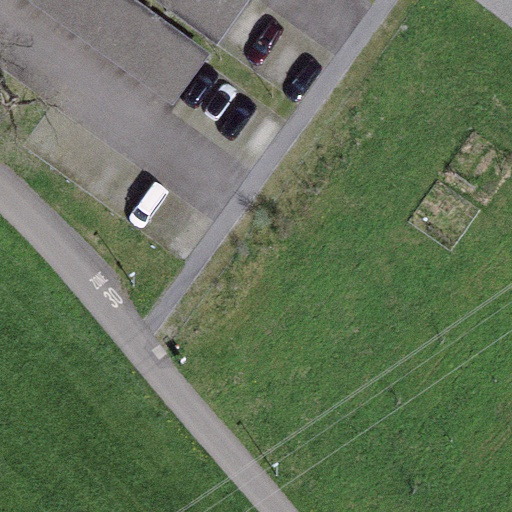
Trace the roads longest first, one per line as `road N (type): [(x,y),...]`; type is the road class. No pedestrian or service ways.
road 1 (residential): [(0,196),(69,259),(281,511)]
road 2 (unknown): [(5,0),(236,218)]
